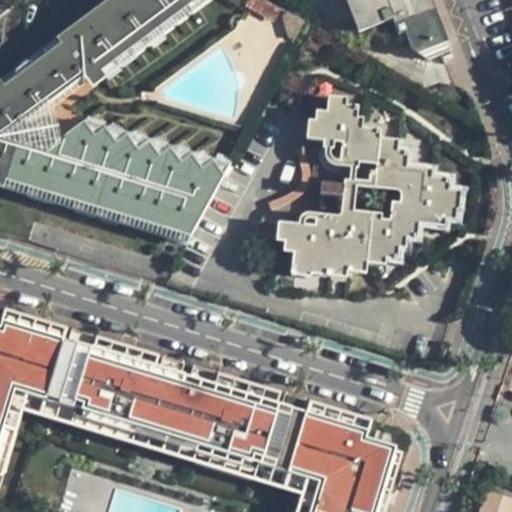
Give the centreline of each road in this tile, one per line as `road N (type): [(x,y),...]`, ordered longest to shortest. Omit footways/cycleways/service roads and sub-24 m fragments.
road 1 (residential): [(457,412),(0,275)]
road 2 (residential): [(511,247),(457,412)]
road 3 (residential): [(462,0),(511,134)]
